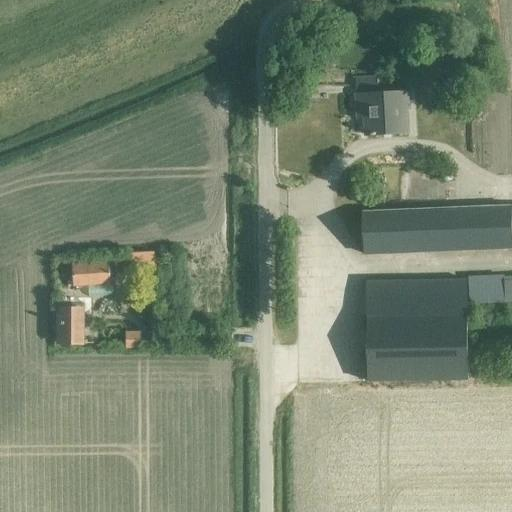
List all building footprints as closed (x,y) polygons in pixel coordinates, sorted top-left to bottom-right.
[(378,76),(355,78),(356,96),(357,110),(366,110),(367,136),(408,134),(406,93),(379,95),(378,76)] [(365,255),(511,248),(511,208),(363,214),(365,255)] [(72,286),(119,283),(118,263),(71,266),(72,286)] [(486,278),(470,279),(471,306),(488,305),(486,278)] [(367,282),(369,382),(396,382),(469,381),(469,379),(468,304),(468,280),(367,282)] [(81,309),(57,308),(57,343),(81,344),(81,309)] [(141,349),(140,332),(124,332),(125,349),(141,349)]
